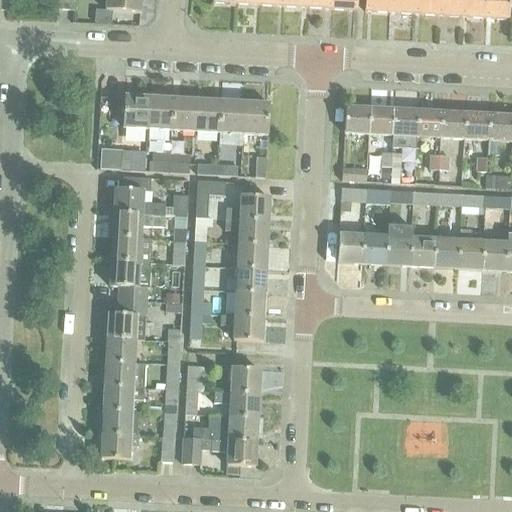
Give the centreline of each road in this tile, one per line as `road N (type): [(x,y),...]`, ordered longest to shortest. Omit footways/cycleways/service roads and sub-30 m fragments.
road 1 (residential): [(69,487),(85,185),(68,171),(10,167)]
road 2 (residential): [(304,306),(316,60)]
road 3 (residential): [(294,500),(69,487)]
road 4 (residential): [(511,509),(294,500)]
road 5 (residential): [(511,314),(304,306)]
road 6 (residential): [(0,363),(10,167)]
road 7 (residential): [(316,60),(511,69)]
road 8 (residential): [(294,500),(304,306)]
road 9 (residential): [(13,43),(168,52)]
road 10 (residential): [(168,52),(316,60)]
road 11 (residential): [(10,167),(13,43)]
